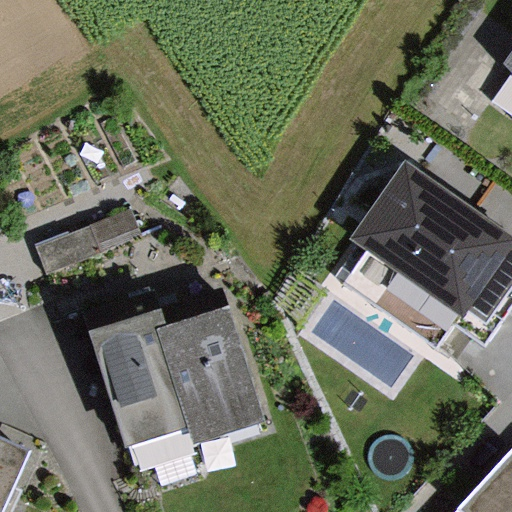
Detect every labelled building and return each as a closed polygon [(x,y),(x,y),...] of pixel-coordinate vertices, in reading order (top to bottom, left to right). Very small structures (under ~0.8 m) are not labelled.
[(511,212),(511,204),(411,131),(349,216),(454,292),(511,212)] [(39,254),(48,274),(147,228),(138,209),(39,254)] [(226,330),(164,350),(191,432),(196,447),(259,426),(226,330)] [(158,334),(97,354),(130,452),(191,432),(164,350),(158,334)] [(511,511),(511,422),(443,498),(458,511),(508,511),(511,511)] [(0,511),(15,511),(42,460),(0,439),(0,511)]
